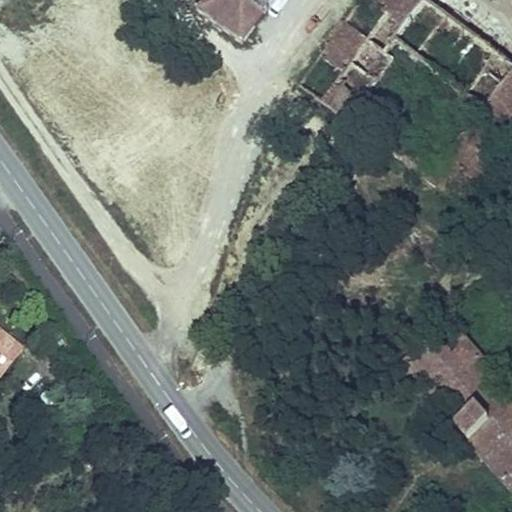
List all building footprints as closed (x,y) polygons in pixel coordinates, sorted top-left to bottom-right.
[(274,0),(205,0),(200,7),(244,40),(274,0)] [(384,41),(435,79),(468,35),(420,0),(356,0),(293,86),(342,122),(388,60),(378,52),(384,41)] [(511,67),(468,35),(435,79),(481,112),(427,185),(462,210),(511,142),(511,67)] [(511,391),(456,327),(404,373),(511,496),(511,391)] [(0,380),(22,352),(0,335),(0,380)]
